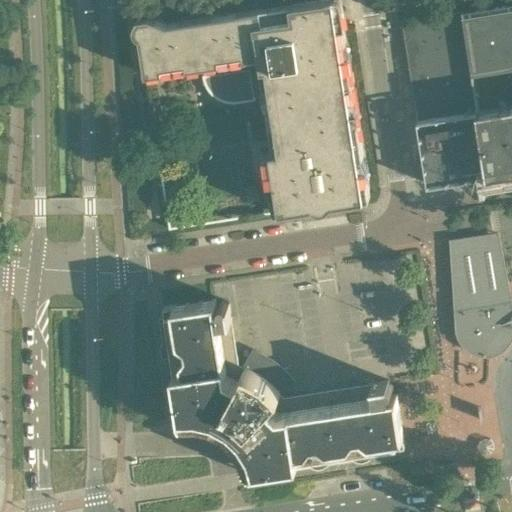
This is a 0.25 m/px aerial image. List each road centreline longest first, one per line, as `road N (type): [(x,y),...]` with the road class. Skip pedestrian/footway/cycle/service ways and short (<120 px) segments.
road 1 (residential): [(91,272),(406,233)]
road 2 (tertiary): [(91,272),(81,0)]
road 3 (tertiary): [(34,0),(36,271)]
road 4 (tertiary): [(36,271),(42,511)]
road 5 (tertiary): [(89,511),(91,272)]
road 6 (residential): [(406,233),(370,0)]
road 7 (primary): [(511,484),(353,511)]
